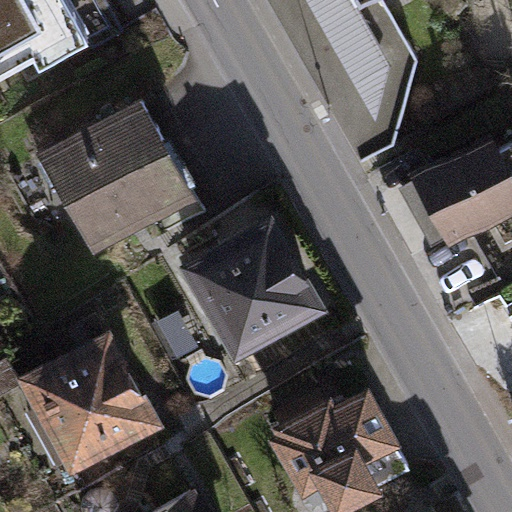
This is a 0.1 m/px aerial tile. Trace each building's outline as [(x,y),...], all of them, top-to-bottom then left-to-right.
[(0,0),(0,75),(33,57),(40,69),(94,40),(71,0),(0,0)] [(141,93),(37,149),(91,249),(150,219),(196,192),(141,93)] [(494,127),(411,172),(414,177),(399,185),(432,246),(445,238),(450,247),(489,226),(503,251),(511,246),(511,139),(504,144),(494,127)] [(206,210),(196,192),(150,219),(160,236),(206,210)] [(274,211),(181,263),(236,360),(329,307),(274,211)] [(178,309),(159,320),(179,356),(199,345),(178,309)] [(112,324),(19,375),(72,472),(165,422),(112,324)] [(4,359),(0,361),(0,394),(19,384),(4,359)] [(277,433),(270,437),(303,496),(321,486),(334,511),(343,511),(387,488),(371,459),(404,441),(372,382),(338,400),(333,392),(272,425),(277,433)] [(211,511),(195,484),(145,511),(211,511)] [(100,486),(91,489),(84,496),(83,506),(84,511),(118,511),(120,505),(117,495),(110,488),(100,486)]
